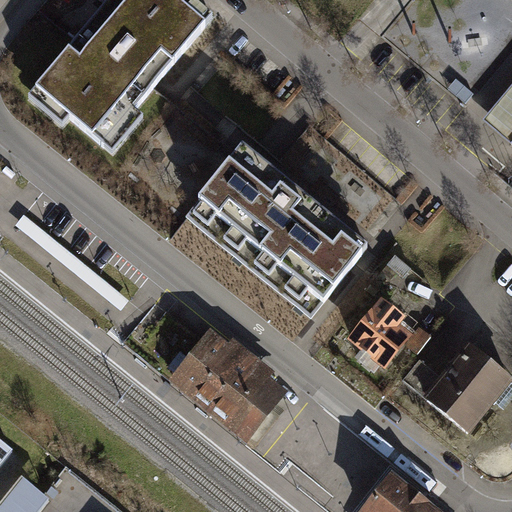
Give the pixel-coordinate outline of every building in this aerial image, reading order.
[(176,0),(175,2),(173,0),(101,0),(99,2),(106,9),(28,102),(61,130),(69,121),(113,157),(142,122),(134,116),(160,85),(213,21),(188,0),(176,0)] [(243,150),(199,205),(324,304),(368,250),(243,150)] [(377,303),(345,343),(354,350),(350,356),(375,376),(380,371),(384,374),(404,348),(411,340),(398,330),(403,323),(377,303)] [(411,340),(404,348),(416,357),(431,337),(420,328),(411,340)] [(202,344),(177,376),(244,429),(269,397),(202,344)] [(471,348),(444,381),(421,363),(404,383),(467,433),(510,380),(471,348)] [(0,470),(13,454),(0,443),(0,470)] [(25,471),(0,503),(0,511),(37,511),(53,492),(25,471)] [(432,511),(393,480),(366,511),(432,511)]
